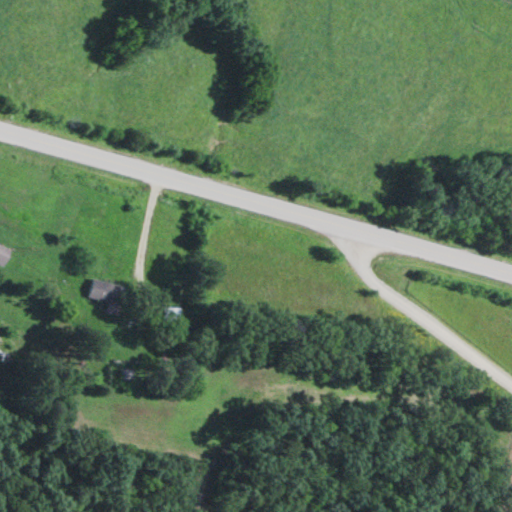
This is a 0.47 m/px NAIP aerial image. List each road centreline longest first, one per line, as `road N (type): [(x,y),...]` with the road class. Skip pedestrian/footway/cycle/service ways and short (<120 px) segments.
road 1 (secondary): [(511,273),(0,126)]
road 2 (residential): [(511,391),(368,273),(353,228)]
